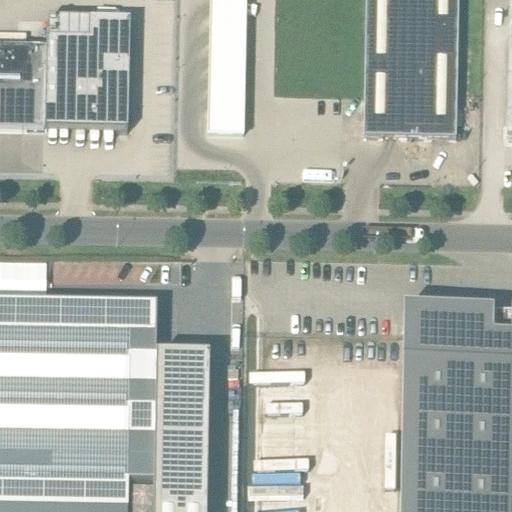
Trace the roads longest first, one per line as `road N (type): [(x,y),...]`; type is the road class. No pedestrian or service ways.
road 1 (residential): [(0,228),(511,241)]
road 2 (unknown): [(354,511),(365,388)]
